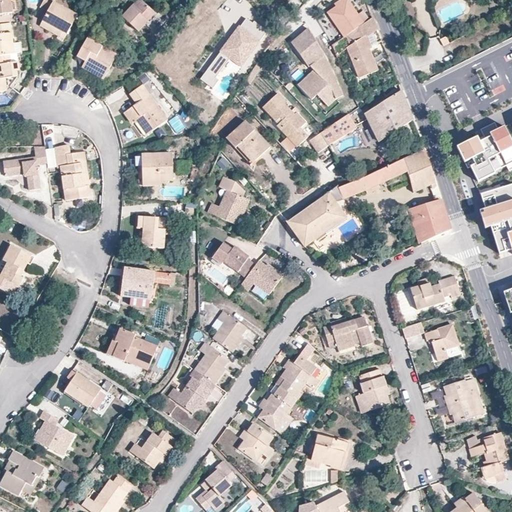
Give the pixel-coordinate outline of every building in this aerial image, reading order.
[(0,0),(0,24),(10,23),(9,14),(12,13),(12,11),(10,0),(0,0)] [(47,12),(42,22),(66,34),(77,15),(54,2),(54,0),(44,0),(40,8),(47,12)] [(148,21),(155,14),(140,0),(136,0),(122,16),(138,32),(148,21)] [(364,24),(347,0),(341,0),(334,5),(335,7),(327,14),(343,38),(346,36),(364,24)] [(158,16),(155,14),(148,21),(151,24),(158,16)] [(268,35),(245,18),(199,81),(213,91),(220,81),(216,78),(230,58),(243,68),(268,35)] [(346,36),(350,46),(348,47),(355,66),(360,78),(377,72),(369,50),(381,40),(372,18),(364,24),(346,36)] [(66,34),(42,22),(39,27),(63,40),(66,34)] [(13,44),(10,23),(0,24),(0,55),(14,54),(13,44)] [(323,52),(309,28),(292,43),(310,67),(311,66),(314,69),(298,84),(312,99),(314,98),(327,113),(340,101),(337,98),(344,94),(340,85),(335,75),(331,66),(327,58),(323,52)] [(77,57),(85,61),(95,67),(92,73),(103,80),(117,55),(87,38),(77,57)] [(21,62),(20,53),(19,53),(14,54),(0,55),(0,91),(7,91),(5,78),(18,76),(17,62),(21,62)] [(95,67),(85,61),(81,68),(92,73),(95,67)] [(261,68),(256,64),(251,72),(255,76),(261,68)] [(129,94),(134,101),(138,98),(141,102),(138,105),(137,104),(124,113),(131,123),(135,120),(140,117),(151,132),(168,120),(142,85),(129,94)] [(379,142),(413,120),(409,109),(401,91),(365,114),(379,142)] [(276,121),(277,120),(280,118),(282,121),(280,123),(277,125),(287,136),(289,134),(299,145),(308,137),(301,128),(305,123),(296,113),(294,115),(284,103),(286,102),(278,93),(263,107),(276,121)] [(356,110),(352,114),(359,121),(363,117),(356,110)] [(321,133),(328,146),(356,128),(348,115),(325,130),(321,133)] [(146,135),(151,132),(140,117),(135,120),(146,135)] [(227,139),(235,148),(237,147),(245,155),(248,153),(256,160),(270,148),(246,122),(227,139)] [(363,131),(372,149),(378,146),(369,128),(363,131)] [(511,171),(511,144),(505,129),(488,138),(489,140),(479,145),(478,141),(457,151),(464,167),(469,165),(478,184),(494,177),(492,173),(506,166),(509,173),(511,171)] [(318,153),(328,146),(321,133),(310,141),(318,153)] [(295,150),(299,145),(289,134),(287,136),(284,138),(295,150)] [(168,141),(155,144),(156,151),(168,151),(168,141)] [(45,152),(44,144),(34,146),(35,152),(45,152)] [(78,164),(76,153),(71,154),(69,146),(55,148),(58,168),(61,168),(66,201),(91,197),(89,185),(85,186),(82,163),(78,164)] [(237,147),(235,148),(250,165),(256,160),(248,153),(245,155),(237,147)] [(328,193),(333,201),(345,199),(366,191),(368,194),(385,186),(384,183),(407,173),(414,192),(436,184),(424,150),(413,155),(390,166),(374,173),(363,177),(339,188),(338,186),(328,193)] [(37,164),(47,163),(45,152),(35,152),(35,156),(3,160),(5,175),(22,173),(26,175),(28,190),(39,188),(37,164)] [(85,152),(76,153),(78,164),(82,163),(85,186),(89,185),(85,152)] [(142,155),(143,182),(161,182),(173,181),(172,154),(142,155)] [(236,225),(239,217),(243,208),(246,209),(250,200),(243,197),(245,192),(236,182),(224,177),(220,187),(227,190),(219,207),(212,204),(208,213),(236,225)] [(511,187),(481,198),(486,214),(479,216),(485,234),(491,231),(498,258),(511,255),(511,256),(511,187)] [(327,194),(288,222),(305,246),(313,240),(345,217),(333,201),(328,193),(327,194)] [(415,231),(419,243),(451,229),(447,215),(441,199),(408,210),(415,231)] [(185,207),(185,203),(175,203),(175,221),(185,222),(185,214),(185,207)] [(415,231),(408,210),(400,213),(407,234),(415,231)] [(173,219),(138,216),(137,228),(143,229),(142,247),(164,248),(165,235),(172,235),(173,219)] [(345,217),(313,240),(315,243),(336,228),(347,220),(345,217)] [(246,278),(255,265),(247,259),(249,257),(234,247),(232,250),(223,243),(212,259),(221,265),(224,262),(246,278)] [(32,255),(11,244),(3,259),(8,262),(1,276),(0,275),(0,288),(14,296),(23,278),(21,276),(32,255)] [(266,266),(259,260),(256,264),(255,265),(246,278),(254,284),(269,295),(283,275),(276,269),(274,272),(266,266)] [(125,267),(123,278),(126,279),(125,284),(123,283),(121,297),(131,298),(131,301),(148,303),(148,301),(151,301),(153,283),(169,285),(170,273),(125,267)] [(430,284),(420,287),(411,290),(418,310),(444,301),(443,297),(451,295),(452,298),(460,295),(454,277),(439,281),(439,284),(430,287),(430,284)] [(246,278),(240,286),(248,292),(254,284),(246,278)] [(418,281),(420,287),(430,284),(428,278),(418,281)] [(211,327),(217,331),(229,315),(223,311),(211,327)] [(212,338),(233,353),(238,346),(236,344),(242,336),(247,329),(229,315),(217,331),(212,338)] [(332,327),(331,325),(323,328),(330,348),(337,346),(338,348),(354,342),(350,332),(356,330),(362,347),(373,343),(365,317),(347,323),(332,327)] [(331,323),(331,325),(332,327),(347,323),(345,318),(331,323)] [(403,329),(406,339),(423,334),(420,324),(403,329)] [(427,341),(428,341),(435,339),(436,342),(432,344),(436,356),(447,353),(446,350),(458,346),(451,325),(425,334),(427,341)] [(121,329),(116,340),(115,342),(118,343),(113,356),(124,361),(127,354),(150,364),(157,347),(134,338),(135,335),(121,329)] [(236,344),(238,346),(244,337),(242,336),(236,344)] [(115,342),(116,340),(113,339),(107,353),(113,356),(118,343),(115,342)] [(295,352),(300,355),(315,365),(320,357),(302,341),(295,352)] [(199,350),(205,354),(211,347),(205,342),(199,350)] [(354,342),(338,348),(339,351),(355,346),(354,342)] [(205,354),(194,370),(215,384),(221,377),(218,375),(224,367),(229,360),(211,347),(205,354)] [(449,358),(447,353),(436,356),(437,361),(449,358)] [(147,371),(150,364),(127,354),(124,361),(147,371)] [(284,379),(280,387),(296,398),(301,391),(306,383),(313,389),(319,381),(311,375),(317,367),(315,365),(300,355),(294,363),(289,360),(284,368),(286,369),(281,377),(284,379)] [(218,375),(221,377),(226,369),(224,367),(218,375)] [(360,384),(364,393),(369,411),(391,404),(388,395),(385,386),(387,385),(384,376),(383,376),(380,369),(359,376),(362,383),(360,384)] [(70,383),(77,373),(72,370),(65,379),(70,383)] [(215,384),(194,370),(190,376),(192,378),(181,392),(175,401),(193,413),(198,406),(204,398),(206,400),(212,392),(211,391),(215,384)] [(101,389),(77,373),(70,383),(65,391),(89,407),(90,405),(97,396),(101,389)] [(465,380),(455,383),(445,387),(443,387),(446,396),(444,396),(446,405),(449,404),(452,414),(455,422),(476,416),(468,392),(477,389),(473,378),(465,381),(465,380)] [(280,387),(276,383),(270,392),(272,393),(274,394),(280,387)] [(287,415),(298,400),(296,398),(280,387),(274,394),(272,393),(267,400),(264,398),(259,406),(264,410),(258,418),(276,430),(277,429),(282,433),(292,419),(287,415)] [(175,401),(181,392),(174,388),(168,396),(175,401)] [(484,413),(477,389),(468,392),(476,416),(484,413)] [(369,411),(364,393),(356,396),(362,413),(369,411)] [(103,400),(97,396),(90,405),(97,409),(103,400)] [(201,408),(206,400),(204,398),(198,406),(201,408)] [(45,421),(41,429),(46,432),(42,441),(49,445),(48,447),(63,456),(74,436),(55,426),(59,419),(43,411),(40,418),(45,421)] [(254,423),(248,431),(250,433),(245,440),(239,448),(256,461),(262,453),(268,445),(273,437),(254,423)] [(46,432),(41,429),(34,440),(48,447),(49,445),(42,441),(46,432)] [(250,433),(248,431),(245,429),(239,437),(245,440),(250,433)] [(153,433),(142,447),(136,455),(154,469),(160,461),(165,454),(167,455),(173,447),(171,446),(175,439),(163,430),(158,436),(153,433)] [(482,454),(484,461),(487,460),(489,465),(485,466),(481,468),(484,478),(494,475),(504,472),(501,462),(509,459),(500,432),(477,440),(479,446),(468,449),(471,457),(482,454)] [(318,435),(312,456),(312,460),(311,461),(320,463),(341,468),(348,442),(318,435)] [(136,455),(142,447),(136,443),(130,451),(136,455)] [(275,450),(268,445),(262,453),(269,459),(275,450)] [(312,460),(312,456),(296,450),(294,453),(307,458),(305,465),(318,468),(320,463),(311,461),(312,460)] [(14,451),(9,460),(20,465),(18,469),(16,468),(13,474),(7,471),(0,484),(0,485),(19,495),(26,482),(31,485),(37,475),(39,477),(44,467),(14,451)] [(20,465),(9,460),(4,469),(7,471),(13,474),(16,468),(18,469),(20,465)] [(237,476),(222,461),(216,467),(218,469),(210,476),(205,480),(205,481),(210,486),(205,490),(207,493),(197,501),(205,510),(211,506),(214,510),(225,502),(220,497),(233,486),(230,482),(237,476)] [(218,469),(216,467),(208,473),(210,476),(218,469)] [(330,471),(330,484),(337,484),(338,472),(330,471)] [(506,480),(504,472),(494,475),(497,484),(506,480)] [(261,481),(267,486),(273,478),(267,473),(261,481)] [(41,478),(39,477),(37,475),(31,485),(26,482),(19,495),(21,497),(24,491),(31,495),(41,478)] [(114,511),(117,508),(120,509),(125,501),(123,499),(132,486),(118,475),(113,481),(110,479),(94,501),(88,497),(82,505),(91,511),(114,511)] [(61,481),(56,489),(63,493),(67,485),(61,481)] [(210,486),(205,481),(200,485),(205,490),(210,486)] [(195,498),(197,501),(207,493),(205,490),(195,498)] [(314,502),(299,506),(298,511),(341,511),(339,507),(343,505),(349,502),(344,491),(315,505),(314,502)] [(450,511),(487,511),(473,493),(465,499),(463,497),(454,504),(457,508),(450,511)]
